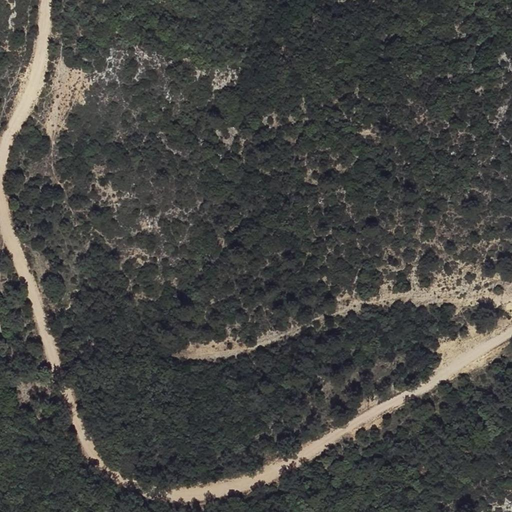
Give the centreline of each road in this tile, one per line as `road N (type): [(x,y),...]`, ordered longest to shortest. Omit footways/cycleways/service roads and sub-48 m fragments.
road 1 (track): [(0,152),(31,290),(85,432),(99,460),(131,484),(247,486),(301,465),(511,330)]
road 2 (track): [(44,0),(20,120),(0,145)]
